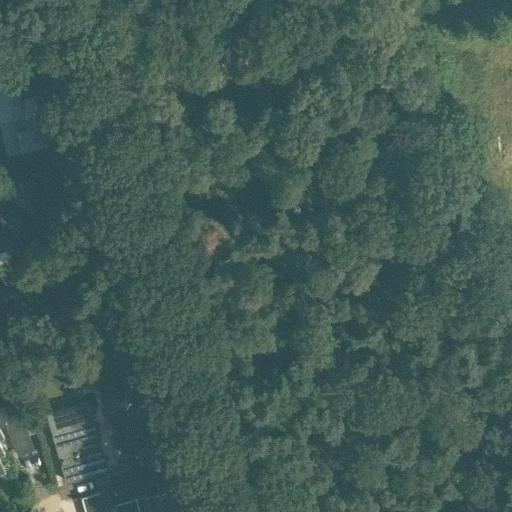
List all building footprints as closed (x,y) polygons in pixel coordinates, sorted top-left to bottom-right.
[(50,141),(38,94),(5,103),(5,105),(6,104),(18,149),(38,143),(38,144),(50,141)] [(40,176),(35,166),(23,171),(28,182),(40,176)] [(38,216),(57,208),(46,181),(27,189),(38,216)] [(47,409),(56,440),(66,479),(108,467),(89,397),(47,409)] [(16,402),(1,408),(18,451),(33,445),(28,433),(37,429),(32,414),(22,418),(16,402)] [(96,476),(100,491),(138,480),(134,465),(96,476)] [(167,478),(161,492),(172,497),(178,482),(167,478)] [(142,495),(138,480),(100,491),(106,511),(105,511),(139,511),(135,497),(142,495)]
